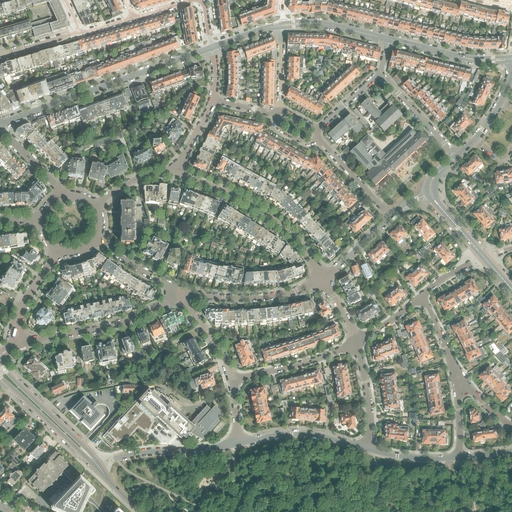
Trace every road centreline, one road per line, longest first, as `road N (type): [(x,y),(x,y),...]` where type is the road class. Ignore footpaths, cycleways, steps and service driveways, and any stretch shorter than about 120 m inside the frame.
road 1 (unknown): [(511,504),(474,482),(379,483),(375,471),(346,467),(295,481),(264,511)]
road 2 (residential): [(211,47),(0,123)]
road 3 (residential): [(323,279),(274,218),(178,171)]
road 4 (residential): [(11,344),(105,327),(181,298)]
road 5 (residential): [(323,279),(274,296),(181,298)]
road 6 (residential): [(100,468),(0,367)]
road 7 (residential): [(234,444),(116,457),(100,468)]
road 8 (residential): [(0,376),(100,468)]
road 9 (residential): [(365,449),(303,433),(234,444)]
road 10 (residential): [(231,380),(356,342)]
road 11 (residential): [(511,59),(474,59),(388,39)]
